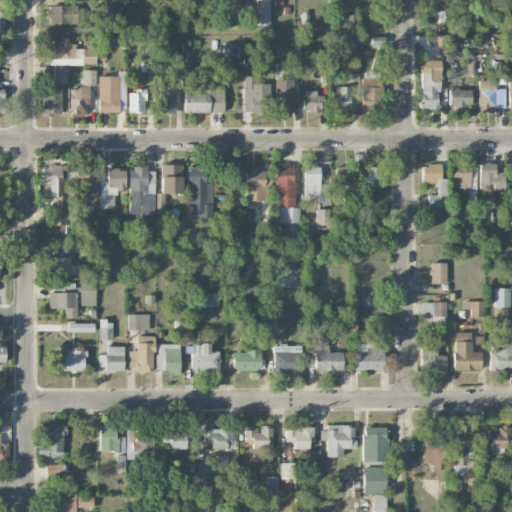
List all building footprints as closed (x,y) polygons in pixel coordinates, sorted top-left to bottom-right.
[(108,0),(105,0),(106,10),(118,8),(116,0),(108,0)] [(256,0),(256,25),(269,25),(269,0),(256,0)] [(48,23),(76,24),(77,6),(48,5),(48,23)] [(95,65),(96,45),(85,44),(85,47),(68,46),(68,40),(50,40),(50,64),(95,65)] [(53,84),(66,84),(66,67),(53,67),(53,84)] [(81,70),(82,88),(69,88),(69,116),(88,116),(88,85),(96,85),(95,70),(81,70)] [(97,76),(98,112),(126,112),(125,71),(117,71),(117,76),(97,76)] [(361,106),(381,106),(382,72),(361,72),(361,106)] [(438,72),(421,72),(421,108),(439,108),(438,72)] [(255,83),(255,76),(244,76),(243,112),(268,112),(268,84),(255,83)] [(176,87),(168,86),(168,78),(160,77),(159,113),(175,113),(176,87)] [(274,79),(275,112),(293,112),(293,79),(274,79)] [(478,80),(478,112),(489,112),(489,108),(504,107),(504,88),(494,88),(494,80),(478,80)] [(349,86),(333,87),(333,111),(350,111),(349,86)] [(42,114),(60,114),(60,88),(42,88),(42,114)] [(184,113),(224,112),(223,89),(202,89),(202,92),(183,92),(184,113)] [(471,106),(470,89),(448,90),(449,106),(471,106)] [(128,90),(128,112),(145,112),(145,90),(128,90)] [(322,112),(322,93),(303,92),(302,111),(322,112)] [(479,190),(504,189),(503,173),(494,174),(494,162),(479,163),(479,190)] [(452,163),(451,188),(469,189),(470,164),(452,163)] [(181,164),(160,165),(161,194),(181,193),(181,164)] [(276,164),(275,222),(299,223),(299,207),(294,207),(294,164),(276,164)] [(422,183),(436,183),(437,194),(427,194),(427,208),(440,208),(440,196),(446,196),(445,179),(441,179),(441,164),(421,165),(422,183)] [(53,225),(67,225),(66,165),(41,165),(41,183),(52,183),(53,225)] [(83,193),(96,194),(96,166),(75,165),(75,188),(83,188),(83,193)] [(189,216),(213,215),(212,183),(205,183),(205,166),(188,167),(189,216)] [(270,201),(271,171),(257,171),(257,166),(246,166),(246,200),(270,201)] [(335,166),(334,184),(359,185),(359,167),(335,166)] [(320,167),(304,167),(304,199),(320,199),(320,202),(329,202),(329,184),(320,184),(320,167)] [(383,186),(383,167),(368,167),(367,185),(383,186)] [(125,191),(125,168),(107,169),(107,181),(99,181),(99,208),(115,208),(115,191),(125,191)] [(129,168),(128,214),(154,215),(154,168),(129,168)] [(316,229),(329,229),(329,208),(316,208),(316,229)] [(70,257),(52,257),(53,274),(71,274),(71,266),(70,266),(70,257)] [(446,262),(429,263),(430,283),(446,283),(446,262)] [(48,308),(65,308),(65,318),(76,318),(75,283),(61,283),(61,292),(48,292),(48,308)] [(95,283),(79,283),(80,305),(95,305),(95,283)] [(510,288),(494,288),(494,307),(510,307),(510,288)] [(218,306),(218,292),(198,292),(198,306),(218,306)] [(482,301),(463,302),(463,309),(470,309),(470,317),(483,316),(482,301)] [(445,302),(421,302),(421,315),(432,314),(433,323),(446,322),(445,302)] [(148,314),(127,314),(127,331),(148,331),(148,314)] [(112,321),(99,321),(100,339),(112,339),(112,321)] [(480,370),(480,352),(470,352),(470,332),(453,332),(453,370),(480,370)] [(154,370),(153,336),(140,336),(140,344),(128,344),(128,371),(154,370)] [(355,370),(382,370),(382,347),(370,347),(370,342),(358,342),(359,352),(354,352),(355,370)] [(489,370),(511,370),(511,343),(489,344),(489,370)] [(156,372),(179,373),(180,344),(157,344),(156,372)] [(219,370),(219,352),(210,352),(210,344),(191,344),(191,370),(219,370)] [(445,355),(436,355),(436,344),(420,344),(420,370),(445,370),(445,355)] [(313,370),(341,370),(342,352),(327,352),(328,345),(314,345),(313,370)] [(123,370),(123,346),(102,347),(102,370),(123,370)] [(246,352),(232,352),(232,369),(259,370),(260,346),(246,346),(246,352)] [(273,371),(301,370),(300,346),(272,346),(273,371)] [(62,370),(85,371),(85,349),(68,349),(68,354),(63,354),(62,370)] [(37,445),(37,455),(62,456),(63,424),(46,424),(46,445),(37,445)] [(482,430),(482,441),(491,442),(490,453),(504,454),(505,443),(509,443),(510,425),(498,425),(498,431),(482,430)] [(99,426),(98,451),(124,452),(124,436),(115,436),(115,426),(99,426)] [(271,426),(259,426),(259,430),(243,430),(244,442),(252,442),(252,449),(272,448),(271,426)] [(326,456),(342,456),(342,448),(354,448),(354,426),(319,426),(320,440),(326,440),(326,456)] [(362,461),(387,461),(387,427),(362,427),(362,461)] [(203,441),(211,442),(211,449),(230,449),(230,428),(203,428),(203,441)] [(293,449),(311,449),(311,428),(284,428),(284,442),(293,442),(293,449)] [(125,456),(117,455),(116,472),(125,472),(125,459),(149,460),(150,431),(126,430),(125,456)] [(170,449),(186,448),(185,431),(169,431),(170,449)] [(467,474),(467,455),(475,455),(475,438),(453,439),(453,474),(467,474)] [(432,471),(441,471),(440,458),(447,458),(447,439),(422,440),(423,465),(432,464),(432,471)] [(8,443),(0,442),(0,463),(8,464),(8,443)] [(211,478),(210,462),(197,463),(198,478),(211,478)] [(293,478),(293,462),(279,463),(279,479),(293,478)] [(65,464),(46,464),(45,480),(64,480),(65,464)] [(384,467),(362,467),(362,493),(385,493),(384,467)] [(266,491),(277,490),(277,477),(266,477),(266,491)] [(199,496),(210,496),(211,480),(200,479),(199,496)] [(372,511),(385,511),(386,495),(373,495),(372,511)] [(92,496),(51,496),(51,511),(75,511),(75,507),(93,507),(92,496)]
